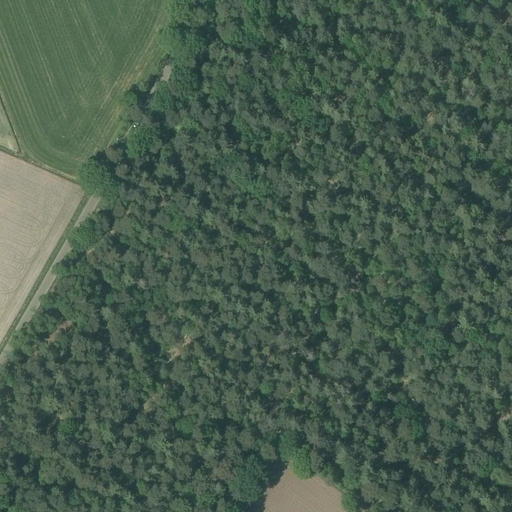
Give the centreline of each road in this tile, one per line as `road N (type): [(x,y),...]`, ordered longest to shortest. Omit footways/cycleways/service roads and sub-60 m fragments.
road 1 (track): [(121,166),(400,313),(511,362)]
road 2 (unclassified): [(0,378),(174,75),(191,0)]
road 3 (track): [(511,243),(442,371),(334,482)]
road 4 (track): [(162,188),(272,0)]
